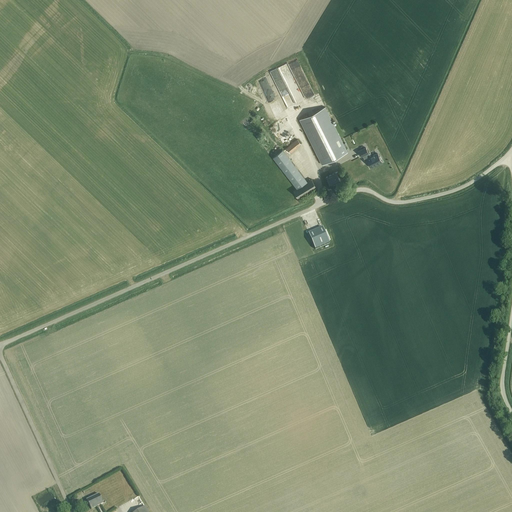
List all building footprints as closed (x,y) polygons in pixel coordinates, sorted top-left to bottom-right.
[(297,59),(290,63),(301,85),(302,84),(305,90),(311,87),(308,81),(308,80),(297,59)] [(280,69),(294,101),(300,98),(285,67),(280,69)] [(271,74),(279,97),(285,95),(277,72),(271,74)] [(266,80),(260,83),(268,99),(270,98),(273,105),(277,103),(266,80)] [(293,108),(289,98),(282,100),(286,111),(293,108)] [(300,120),(322,165),(347,152),(325,107),(300,120)] [(287,148),(290,153),(301,144),(298,140),(287,148)] [(371,167),(382,162),(381,160),(382,160),(380,157),(379,157),(378,153),(369,157),(367,153),(368,153),(366,148),(359,151),(361,156),(362,156),(364,158),(365,157),(366,159),(366,160),(367,159),(371,167)] [(293,190),(299,198),(317,187),(311,179),(307,181),(283,150),(273,157),(297,188),(293,190)] [(339,177),(342,176),(339,171),(326,177),(331,186),(341,181),(339,177)] [(323,228),(308,234),(315,250),(330,243),(323,228)] [(104,504),(105,503),(104,500),(102,501),(99,494),(87,500),(91,510),(104,504)]
